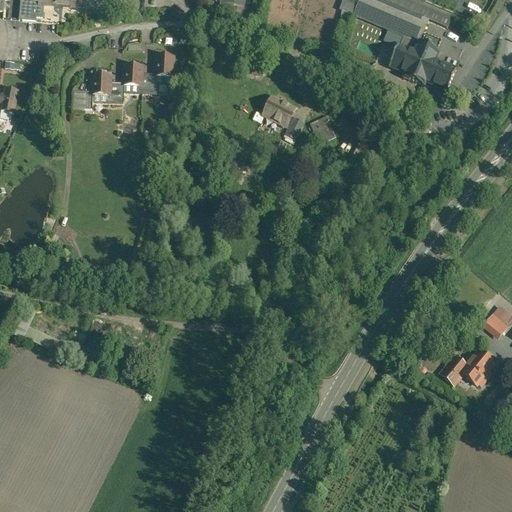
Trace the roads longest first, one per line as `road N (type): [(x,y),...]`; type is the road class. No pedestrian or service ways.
road 1 (unclassified): [(511,25),(508,72),(496,99),(474,122),(446,133),(401,122),(207,25),(70,41),(0,25)]
road 2 (unclassified): [(343,386),(313,380),(259,331),(128,319),(0,292)]
road 3 (secondary): [(511,139),(343,386)]
road 4 (secondary): [(343,386),(273,511)]
